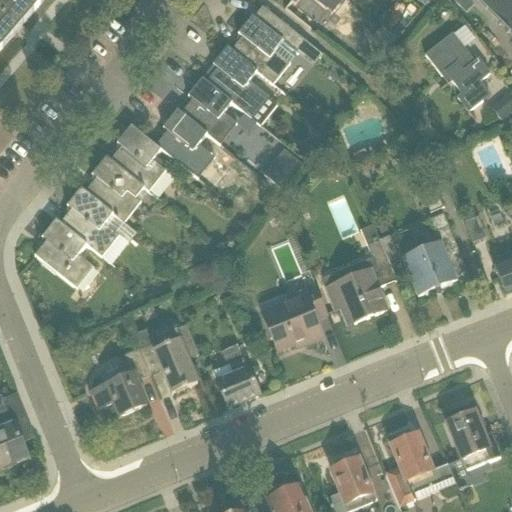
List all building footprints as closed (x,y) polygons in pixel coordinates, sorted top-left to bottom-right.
[(17,38),(24,30),(22,28),(43,4),(38,0),(0,0),(0,53),(15,37),(17,38)] [(311,0),(317,5),(321,0),(286,0),(292,4),(285,12),(311,32),(317,25),(295,7),(300,0),(311,0)] [(511,0),(476,0),(511,35),(511,0)] [(321,24),(328,14),(314,3),(307,13),(321,24)] [(323,57),(263,9),(254,20),(252,19),(238,37),(242,40),(231,53),(258,75),(259,74),(275,87),(292,66),(275,53),(283,43),(315,68),(323,57)] [(397,19),(397,20),(388,31),(395,37),(398,39),(407,28),(407,27),(397,19)] [(391,49),(398,40),(382,27),(375,36),(391,49)] [(452,36),(425,58),(442,79),(446,76),(462,97),(458,101),(469,114),(491,96),(480,83),(490,75),(478,60),(474,63),(452,36)] [(217,71),(207,85),(233,106),(234,106),(262,128),(279,107),(250,84),(258,75),(231,53),(227,50),(213,68),(217,71)] [(233,106),(207,85),(202,81),(188,99),(192,103),(182,116),(208,138),(209,137),(222,147),(239,126),(226,116),(233,106)] [(511,121),(511,105),(506,97),(489,111),(503,128),(511,121)] [(168,134),(156,148),(162,153),(163,153),(197,179),(214,157),(201,147),(208,138),(182,116),(177,113),(163,130),(168,134)] [(144,190),(145,190),(150,194),(167,173),(154,164),(162,153),(156,148),(131,129),(117,146),(122,150),(111,163),(144,190)] [(306,148),(298,157),(308,166),(316,156),(306,148)] [(284,152),(265,178),(282,192),(302,167),(284,152)] [(327,175),(342,175),(342,157),(327,157),(327,175)] [(142,205),(136,200),(144,190),(111,163),(106,160),(92,178),(96,181),(85,194),(112,216),(113,215),(126,226),(142,205)] [(61,226),(87,248),(88,247),(103,259),(120,238),(105,226),(112,216),(85,194),(81,191),(67,209),(72,212),(61,226)] [(438,194),(437,192),(423,198),(430,216),(444,210),(444,208),(443,209),(437,194),(438,194)] [(287,220),(281,207),(269,213),(272,220),(282,223),(287,220)] [(437,246),(404,259),(395,238),(380,244),(396,284),(409,278),(418,301),(434,294),(433,291),(440,289),(441,291),(457,285),(450,268),(461,263),(471,287),(472,287),(443,217),(428,223),(437,246)] [(487,240),(478,220),(465,225),(474,246),(487,240)] [(35,258),(77,291),(95,269),(80,257),(87,248),(61,226),(56,222),(42,240),(46,243),(35,258)] [(250,240),(252,226),(239,224),(236,238),(250,240)] [(334,316),(341,313),(347,327),(354,325),(355,327),(387,313),(378,291),(396,284),(380,244),(373,228),(361,233),(373,261),(323,282),(326,291),(324,291),(334,316)] [(511,262),(494,269),(506,300),(511,297),(511,262)] [(206,266),(189,274),(194,285),(211,277),(206,266)] [(221,276),(210,280),(217,299),(229,294),(221,276)] [(304,348),(323,340),(315,322),(327,317),(316,289),(288,301),(290,306),(262,317),(278,354),(302,344),(304,348)] [(188,363),(199,358),(185,328),(171,334),(176,344),(154,353),(152,347),(139,353),(150,378),(162,373),(172,398),(198,387),(188,363)] [(139,353),(125,359),(131,372),(103,383),(106,389),(92,395),(99,412),(113,406),(119,420),(147,408),(137,383),(150,378),(139,353)] [(259,398),(246,367),(244,360),(229,366),(230,368),(213,375),(229,411),(259,398)] [(4,405),(6,410),(0,412),(0,465),(2,471),(28,461),(16,431),(29,426),(18,399),(4,405)] [(462,463),(466,474),(500,460),(491,436),(483,439),(477,422),(481,420),(476,422),(474,416),(447,427),(462,463)] [(418,439),(392,450),(400,471),(385,477),(399,510),(413,504),(408,491),(434,479),(418,439)] [(326,502),(330,511),(356,511),(375,505),(358,464),(332,475),(340,496),(326,502)] [(309,511),(299,488),(267,502),(271,511),(309,511)]
